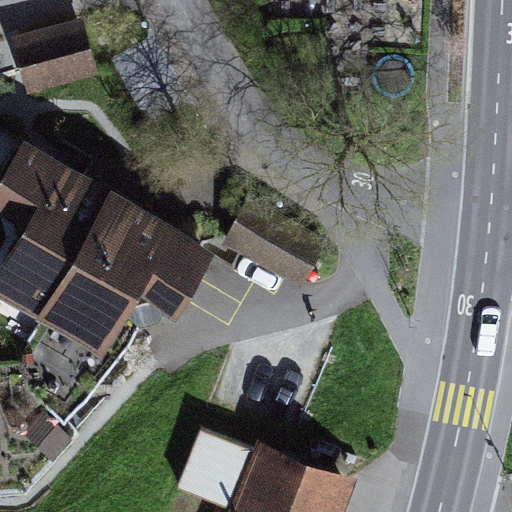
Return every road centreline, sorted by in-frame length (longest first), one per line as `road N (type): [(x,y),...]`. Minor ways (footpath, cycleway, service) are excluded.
road 1 (residential): [(448,210),(344,189),(275,150),(216,77),(174,0)]
road 2 (residential): [(448,210),(330,296),(170,353)]
road 3 (tertiary): [(441,511),(466,404),(491,212)]
road 4 (tertiary): [(493,187),(502,0)]
